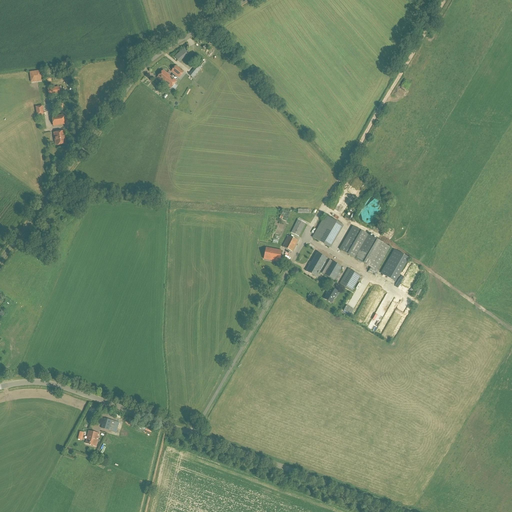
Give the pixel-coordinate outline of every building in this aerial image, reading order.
[(185,49),(183,50),(183,49),(174,56),(179,62),(187,54),(186,53),(188,52),(185,49)] [(179,78),(184,72),(176,65),(171,71),(179,78)] [(42,81),(41,70),(29,72),(31,83),(42,81)] [(163,70),(157,77),(170,88),(176,81),(177,79),(172,74),(170,76),(163,70)] [(49,96),(60,94),(59,87),(48,89),(49,96)] [(53,126),(65,125),(63,115),(51,116),(53,126)] [(56,145),(65,143),(64,132),(54,134),(56,145)] [(299,237),(301,232),(305,223),(297,219),(291,233),(299,237)] [(333,247),(344,224),(337,221),(326,243),(333,247)] [(375,276),(378,271),(377,270),(389,247),(365,233),(352,226),(339,249),(352,257),(371,267),(368,272),(375,276)] [(292,252),(298,241),(288,236),(282,247),(292,252)] [(279,262),(281,251),(266,248),(264,259),(279,262)] [(395,281),(408,258),(394,250),(380,273),(395,281)] [(342,273),(339,272),(342,267),(317,253),(306,271),(316,277),(319,272),(334,281),(335,280),(337,281),(342,273)] [(352,291),(360,276),(348,269),(340,284),(352,291)] [(335,298),(338,292),(330,287),(327,293),(324,299),(331,303),(335,297),(335,298)] [(357,308),(361,300),(354,297),(351,305),(357,308)] [(112,431),(115,421),(103,418),(101,428),(112,431)] [(96,446),(99,434),(89,431),(85,444),(96,446)]
